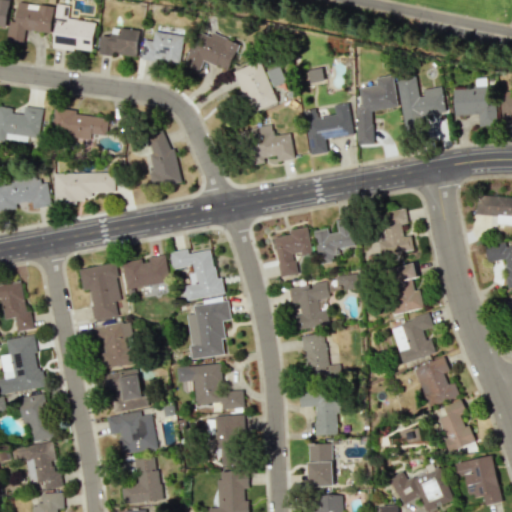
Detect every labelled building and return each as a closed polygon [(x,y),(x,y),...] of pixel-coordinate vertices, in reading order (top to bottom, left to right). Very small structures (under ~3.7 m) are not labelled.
[(0,0),(0,25),(5,26),(8,0),(0,0)] [(6,41),(23,44),(25,30),(50,33),(53,6),(17,2),(15,21),(8,20),(6,41)] [(95,21),(66,18),(67,5),(57,4),(52,47),(91,52),(95,21)] [(138,30),(111,27),(110,36),(100,35),(98,54),(109,55),(109,53),(135,56),(138,30)] [(239,44),(211,32),(209,36),(197,31),(183,64),(199,71),(203,60),(228,71),(239,44)] [(142,39),(140,58),(180,62),(182,35),(153,32),(152,41),(142,39)] [(234,71),(251,113),(277,102),(260,60),(234,71)] [(309,82),(323,80),(321,68),(307,69),(309,82)] [(357,144),(374,143),(371,109),(396,107),(393,76),(375,77),(376,85),(358,87),(360,106),(354,106),(357,144)] [(397,79),(404,129),(423,126),(421,116),(445,112),(441,86),(418,90),(416,76),(397,79)] [(453,88),(454,115),(477,114),(478,126),(494,125),(493,87),(453,88)] [(48,130),(88,142),(91,132),(105,137),(110,120),(56,103),(48,130)] [(353,134),(347,103),(333,105),(335,114),(318,117),(316,109),(303,111),(310,154),(327,152),(324,138),(353,134)] [(0,139),(39,143),(42,108),(23,106),(22,114),(12,112),(12,107),(0,106),(0,139)] [(294,158),(290,132),(273,135),(272,125),(239,130),(244,166),(265,162),(264,157),(276,155),(277,161),(294,158)] [(154,171),(149,172),(153,188),(179,182),(167,130),(146,135),(154,171)] [(54,173),(54,202),(92,201),(92,192),(114,192),(113,172),(54,173)] [(0,182),(0,208),(32,204),(33,208),(50,205),(47,182),(40,183),(39,177),(0,182)] [(497,224),(511,224),(511,196),(476,195),(475,214),(498,215),(497,224)] [(413,250),(410,235),(403,236),(401,224),(407,223),(405,208),(380,212),(385,240),(378,242),(380,256),(413,250)] [(314,230),(319,264),(334,261),(332,250),(355,247),(351,218),(336,220),(338,232),(329,233),(328,228),(314,230)] [(273,237),(280,276),(297,273),(294,255),(312,252),(308,226),(289,229),(289,234),(273,237)] [(511,285),(511,244),(505,245),(505,242),(485,244),(486,261),(505,260),(507,286),(511,285)] [(224,294),(222,277),(216,278),(211,249),(189,253),(188,249),(170,252),(172,268),(193,265),(194,272),(189,272),(191,284),(184,285),(186,299),(224,294)] [(144,257),(144,258),(122,261),(125,289),(169,284),(165,254),(144,257)] [(423,307),(419,289),(414,290),(411,279),(418,278),(415,262),(385,269),(395,313),(423,307)] [(79,269),(82,290),(88,289),(94,320),(117,316),(114,301),(121,300),(114,263),(79,269)] [(4,319),(14,317),(17,331),(33,328),(30,310),(26,310),(20,281),(0,284),(0,297),(0,298),(4,319)] [(289,287),(292,304),(299,302),(301,313),(293,314),(295,330),(330,324),(327,310),(320,311),(318,299),(330,297),(327,281),(289,287)] [(193,304),(194,314),(187,314),(192,358),(225,355),(221,320),(230,320),(228,300),(193,304)] [(391,325),(402,362),(436,352),(431,337),(425,339),(423,330),(433,327),(429,314),(391,325)] [(104,368),(134,363),(130,339),(133,339),(130,321),(91,327),(93,343),(101,342),(104,368)] [(301,335),(305,378),(341,375),(340,363),(328,364),(325,333),(301,335)] [(6,338),(8,354),(0,355),(3,378),(0,378),(0,393),(41,388),(34,335),(6,338)] [(428,405),(459,395),(455,381),(448,383),(444,372),(449,371),(444,356),(415,366),(428,405)] [(194,403),(221,402),(221,409),(244,407),(243,390),(222,391),(220,364),(177,366),(178,381),(193,381),(194,403)] [(103,375),(111,413),(147,406),(139,367),(103,375)] [(337,434),(337,389),(300,390),(300,406),(315,406),(315,435),(337,434)] [(30,441),(51,437),(42,392),(17,397),(22,424),(27,423),(30,441)] [(440,418),(448,439),(445,440),(449,451),(476,441),(470,424),(465,426),(461,414),(467,412),(462,399),(444,406),(447,415),(440,418)] [(106,416),(109,434),(118,433),(122,453),(157,447),(152,414),(142,415),(141,411),(106,416)] [(215,415),(216,456),(221,456),(221,466),(242,465),(241,415),(215,415)] [(28,483),(43,481),(44,489),(59,487),(54,442),(11,447),(12,459),(25,457),(28,483)] [(331,443),(308,443),(309,486),(333,485),(331,443)] [(456,462),(458,477),(466,476),(469,497),(484,494),(486,504),(501,502),(494,456),(456,462)] [(135,459),(137,483),(121,484),(123,503),(162,500),(158,457),(135,459)] [(404,505),(420,496),(428,511),(429,511),(456,498),(436,462),(408,478),(403,471),(389,478),(404,505)] [(248,511),(248,500),(244,500),(243,488),(248,488),(248,471),(217,472),(218,507),(209,508),(208,511),(248,511)] [(56,511),(57,508),(62,508),(62,492),(41,493),(41,503),(31,504),(30,511),(56,511)] [(316,511),(343,511),(344,495),(317,494),(316,511)]
